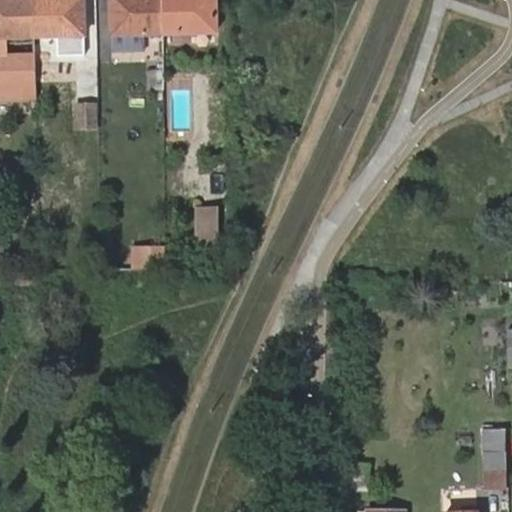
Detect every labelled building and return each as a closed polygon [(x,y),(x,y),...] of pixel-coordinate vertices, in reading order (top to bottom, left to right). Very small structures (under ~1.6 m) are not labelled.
[(5,35),(30,34),(29,3),(14,3),(14,0),(0,0),(0,102),(38,101),(36,53),(6,54),(5,35)] [(29,3),(30,34),(81,34),(80,0),(47,0),(48,3),(29,3)] [(107,0),(108,33),(160,32),(160,1),(144,0),(143,0),(107,0)] [(159,0),(160,1),(160,32),(213,30),(212,0),(159,0)] [(197,234),(220,234),(220,203),(197,203),(197,234)] [(2,249),(2,259),(31,260),(31,250),(2,249)] [(102,254),(102,265),(158,266),(159,256),(102,254)] [(503,488),(502,451),(482,451),(483,488),(503,488)]
